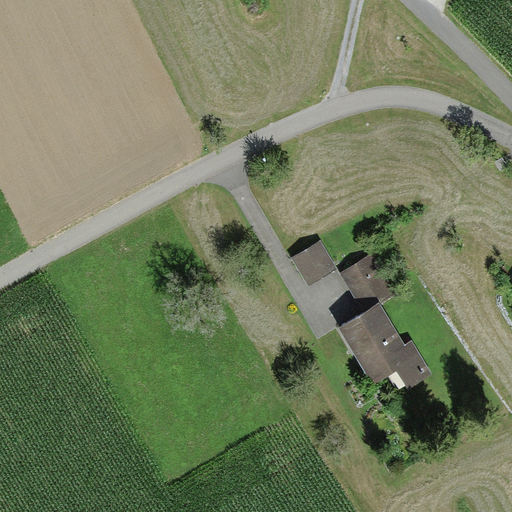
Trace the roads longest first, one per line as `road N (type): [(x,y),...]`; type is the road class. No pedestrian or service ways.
road 1 (residential): [(0,276),(244,143),(353,101),(428,99),(511,139)]
road 2 (residential): [(414,0),(511,95)]
